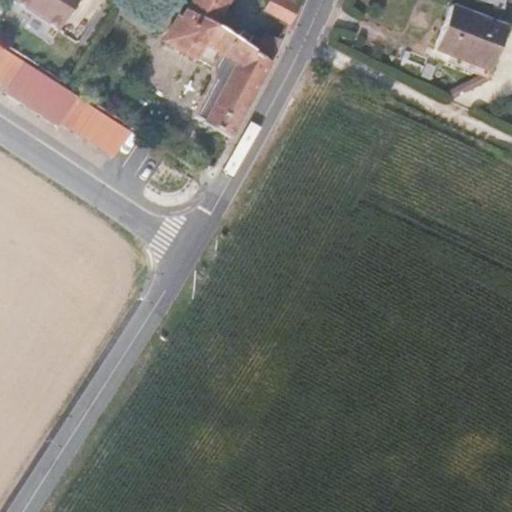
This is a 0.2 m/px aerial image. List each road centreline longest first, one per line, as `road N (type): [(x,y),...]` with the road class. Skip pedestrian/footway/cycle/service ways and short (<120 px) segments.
road 1 (tertiary): [(188,251),(20,511)]
road 2 (tertiary): [(321,0),(188,251)]
road 3 (unknown): [(299,50),(511,145)]
road 4 (residential): [(0,127),(188,251)]
